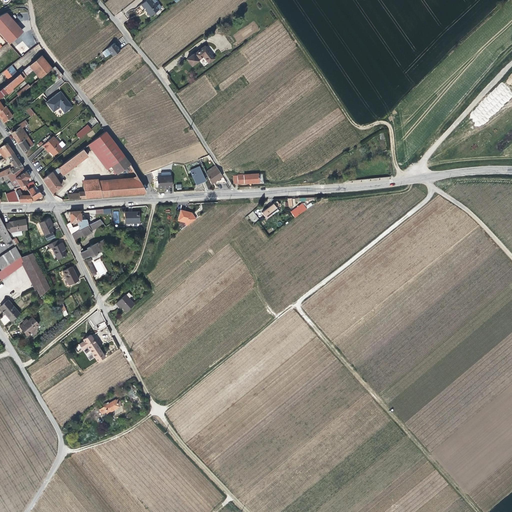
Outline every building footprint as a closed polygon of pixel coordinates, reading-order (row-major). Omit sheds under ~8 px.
[(146,10),(147,11),(155,5),(150,0),(145,0),(140,5),(145,10),(146,10)] [(149,14),(157,8),(155,5),(147,11),(149,14)] [(0,14),(0,36),(7,44),(18,34),(14,29),(13,23),(4,13),(0,14)] [(128,17),(125,20),(122,17),(118,20),(125,29),(133,23),(128,17)] [(111,57),(118,52),(112,44),(105,50),(111,57)] [(204,63),(209,59),(200,46),(189,54),(194,60),(199,56),(204,63)] [(50,69),(53,67),(42,54),(39,56),(50,69)] [(27,66),(38,79),(49,70),(50,69),(39,56),(27,66)] [(50,69),(49,70),(54,77),(56,80),(61,76),(53,67),(50,69)] [(1,73),(8,82),(11,80),(7,74),(11,71),(8,68),(1,73)] [(24,77),(20,72),(11,80),(8,82),(0,89),(0,110),(1,109),(0,106),(0,97),(5,93),(6,94),(10,91),(11,89),(24,77)] [(28,87),(26,85),(21,90),(15,94),(17,96),(28,87)] [(63,100),(65,99),(59,92),(44,103),(52,113),(58,108),(63,114),(70,109),(63,100)] [(70,109),(72,108),(65,99),(63,100),(70,109)] [(33,114),(26,106),(22,108),(29,117),(33,114)] [(11,117),(4,107),(1,109),(0,110),(0,120),(2,123),(11,117)] [(16,144),(26,138),(19,127),(25,123),(23,121),(13,128),(14,130),(9,133),(16,144)] [(78,140),(89,130),(85,126),(74,135),(78,140)] [(121,170),(128,165),(103,132),(41,180),(50,193),(59,187),(53,177),(58,173),(61,176),(86,157),(86,156),(91,152),(95,149),(109,167),(115,175),(121,170)] [(31,146),(26,138),(16,144),(22,152),(31,146)] [(60,150),(56,146),(56,145),(50,138),(40,147),(44,151),(45,150),(48,153),(51,157),(60,150)] [(0,153),(3,152),(6,157),(11,153),(5,144),(0,147),(0,153)] [(104,170),(109,167),(95,149),(91,152),(104,170)] [(12,174),(21,168),(11,153),(6,157),(12,165),(12,168),(9,170),(8,169),(4,171),(4,172),(0,174),(0,177),(7,175),(10,173),(12,174)] [(138,183),(128,165),(121,170),(126,179),(96,182),(96,180),(80,181),(81,185),(97,184),(97,185),(138,183)] [(224,183),(213,166),(203,172),(209,185),(212,182),(213,185),(224,183)] [(198,181),(202,179),(196,167),(188,171),(194,185),(199,182),(198,181)] [(10,173),(7,175),(5,176),(12,190),(20,187),(24,185),(26,184),(24,180),(28,178),(21,168),(12,174),(10,173)] [(156,187),(170,187),(169,177),(155,177),(156,187)] [(31,183),(26,184),(24,185),(26,190),(28,194),(28,196),(29,199),(30,201),(33,201),(41,197),(31,183)] [(144,192),(138,183),(97,185),(97,184),(81,185),(79,186),(80,192),(81,191),(82,191),(82,193),(72,194),(72,196),(66,196),(66,197),(67,200),(142,195),(144,192)] [(29,199),(28,196),(21,196),(19,195),(18,192),(17,191),(14,192),(16,197),(17,202),(30,202),(30,201),(29,199)] [(282,202),(279,199),(274,202),(267,208),(271,212),(282,202)] [(308,206),(304,201),(293,209),(297,215),(308,207),(308,206)] [(190,211),(179,209),(177,220),(184,222),(187,225),(195,218),(190,211)] [(69,224),(74,223),(74,230),(76,229),(77,231),(86,226),(84,220),(82,218),(81,215),(79,215),(79,212),(68,213),(69,224)] [(138,224),(138,213),(123,213),(123,224),(138,224)] [(256,220),(250,213),(247,216),(253,223),(256,220)] [(45,219),(36,224),(41,236),(50,232),(47,226),(48,226),(45,219)] [(7,224),(2,225),(10,241),(13,246),(19,243),(13,233),(25,231),(24,220),(7,223),(7,224)] [(102,225),(98,220),(87,226),(90,232),(102,225)] [(10,241),(2,225),(0,221),(0,237),(4,245),(10,241)] [(87,226),(86,226),(77,231),(80,236),(81,238),(90,233),(90,232),(87,226)] [(80,236),(77,231),(73,233),(70,236),(73,241),(80,236)] [(50,232),(41,236),(43,242),(53,238),(50,232)] [(56,241),(47,245),(48,249),(50,248),(56,260),(64,256),(62,251),(61,249),(62,248),(60,243),(57,245),(56,241)] [(100,252),(96,244),(86,249),(86,250),(79,254),(82,259),(89,256),(90,258),(96,255),(95,254),(100,252)] [(0,256),(0,270),(2,269),(19,257),(14,247),(0,256)] [(23,265),(38,298),(48,288),(31,254),(20,258),(23,265)] [(20,258),(19,257),(2,269),(6,276),(23,265),(20,258)] [(72,274),(70,268),(61,272),(67,286),(76,281),(74,277),(75,276),(73,273),(72,274)] [(135,304),(126,294),(116,302),(120,306),(121,305),(126,311),(135,304)] [(5,301),(0,305),(0,311),(9,322),(17,314),(5,301)] [(32,328),(36,324),(29,317),(24,320),(16,326),(23,335),(27,332),(28,333),(33,329),(32,328)] [(99,361),(106,356),(91,334),(84,338),(85,340),(81,343),(84,349),(89,346),(99,361)] [(104,404),(104,405),(102,406),(103,408),(99,410),(102,414),(106,412),(106,414),(117,406),(116,405),(120,403),(114,395),(103,402),(104,404)]
